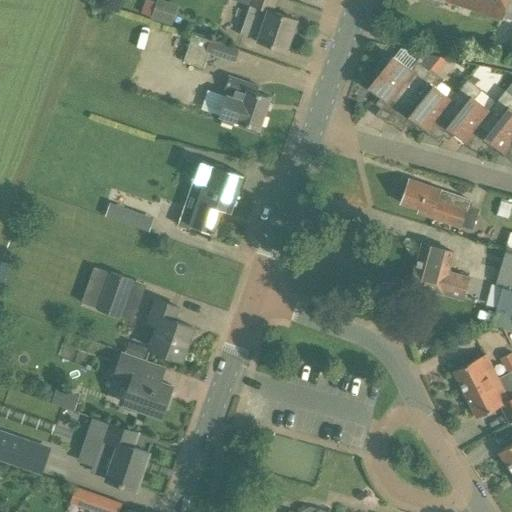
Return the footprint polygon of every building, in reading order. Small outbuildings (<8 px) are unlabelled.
[(162,0),(145,0),(142,14),(174,22),(178,4),(162,0)] [(286,50),(296,20),(273,12),(277,0),(233,0),(250,5),(240,34),(286,50)] [(445,0),(501,18),(506,0),(445,0)] [(235,62),(238,50),(192,35),(183,61),(203,68),(208,53),(235,62)] [(390,120),(430,70),(429,69),(439,57),(424,53),(416,62),(410,70),(393,57),(390,60),(382,57),(373,83),(369,87),(382,98),(379,101),(385,106),(390,100),(399,107),(390,120)] [(428,131),(467,80),(451,100),(436,87),(442,79),(430,70),(390,120),(391,121),(402,106),(411,114),(406,120),(412,125),(415,121),(428,131)] [(270,97),(257,93),(259,86),(228,75),(223,90),(234,94),(233,97),(227,95),(220,116),(259,129),(270,97)] [(465,142),(505,91),(489,111),(473,98),(480,90),(467,80),(428,131),(440,117),(449,124),(444,131),(450,135),(453,132),(465,142)] [(503,153),(511,141),(511,109),(511,107),(511,96),(505,91),(465,142),(466,142),(477,128),(487,135),(482,141),(488,146),(491,143),(503,153)] [(511,141),(503,153),(504,153),(511,142),(511,141)] [(231,212),(243,176),(200,161),(194,180),(204,183),(190,225),(212,233),(220,209),(231,212)] [(460,226),(469,200),(410,180),(402,203),(419,209),(417,213),(430,218),(431,216),(460,226)] [(135,211),(110,202),(105,216),(130,225),(135,211)] [(464,299),(469,277),(448,271),(453,253),(421,244),(410,285),(442,293),(464,299)] [(511,248),(505,247),(495,284),(502,286),(495,312),(511,317),(511,248)] [(133,279),(110,271),(97,308),(120,316),(133,279)] [(181,360),(192,327),(173,321),(178,308),(156,300),(148,322),(159,326),(151,349),(181,360)] [(125,353),(147,360),(150,350),(128,342),(125,353)] [(506,374),(511,370),(511,351),(499,358),(506,374)] [(141,376),(147,360),(125,353),(124,355),(122,354),(121,356),(115,353),(110,367),(116,370),(114,378),(130,384),(124,403),(161,416),(172,386),(141,376)] [(465,394),(490,381),(485,372),(491,369),(484,355),(453,370),(465,394)] [(511,398),(508,401),(501,386),(494,389),(490,381),(465,394),(476,417),(499,405),(509,424),(511,422),(511,398)] [(77,407),(79,394),(59,390),(56,403),(77,407)] [(135,489),(148,453),(132,448),(137,433),(111,424),(105,441),(118,445),(106,479),(135,489)] [(28,443),(0,433),(0,463),(42,478),(47,465),(23,456),(28,443)] [(511,471),(511,443),(499,452),(511,471)] [(95,511),(119,511),(122,503),(74,487),(69,503),(95,511)]
